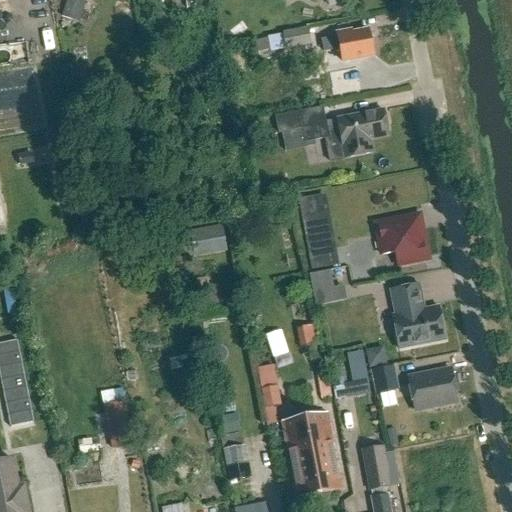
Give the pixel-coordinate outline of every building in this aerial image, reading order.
[(67,7),(63,19),(80,24),(84,12),(67,7)] [(286,50),(311,45),(307,27),(282,33),(286,50)] [(374,56),(369,31),(353,35),(352,32),(337,35),(337,38),(321,41),(324,52),(339,49),(341,62),(374,56)] [(284,148),(315,142),(329,139),(323,108),(278,116),(284,148)] [(344,160),(373,154),(371,140),(388,137),(383,111),(337,120),(344,160)] [(429,261),(423,231),(420,216),(402,219),(375,225),(381,256),(394,254),(397,267),(429,261)] [(223,227),(192,233),(196,258),(228,253),(223,227)] [(328,243),(307,247),(308,252),(311,271),(332,267),(328,243)] [(307,272),(311,304),(343,300),(341,285),(331,286),(329,270),(307,272)] [(424,310),(419,286),(390,291),(395,316),(392,317),(399,350),(445,342),(438,308),(424,310)] [(316,326),(298,328),(301,348),(319,345),(316,326)] [(0,378),(10,428),(34,424),(17,341),(0,344),(0,378)] [(275,366),(260,368),(263,388),(278,386),(275,366)] [(375,395),(399,390),(394,366),(370,371),(375,395)] [(346,369),(331,371),(334,387),(349,384),(346,369)] [(415,411),(457,403),(450,371),(408,379),(415,411)] [(325,372),(316,374),(321,401),(331,399),(325,372)] [(278,386),(263,388),(266,408),(281,405),(278,386)] [(111,449),(133,446),(125,402),(104,406),(111,449)] [(326,502),(328,496),(342,490),(328,413),(281,422),(295,499),(310,497),(316,504),(326,502)] [(368,492),(391,488),(383,446),(360,450),(368,492)] [(227,482),(247,478),(242,447),(222,450),(227,482)] [(17,489),(12,461),(0,462),(0,511),(27,511),(23,487),(17,489)] [(391,511),(388,495),(371,499),(373,511),(391,511)]
